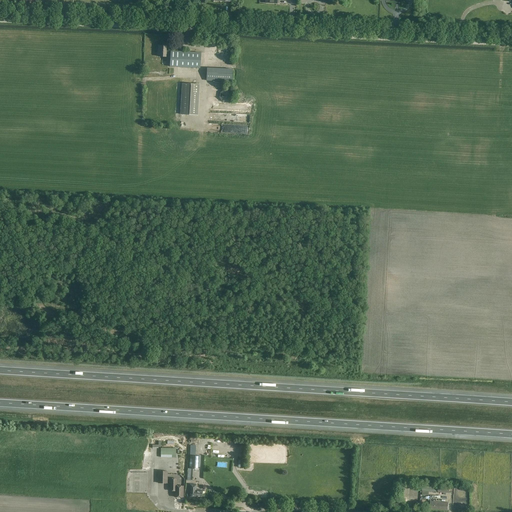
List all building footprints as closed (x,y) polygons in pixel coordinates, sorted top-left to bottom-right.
[(170,51),(170,52),(166,52),(166,46),(158,46),(158,56),(165,57),(170,57),(170,67),(200,68),(201,53),(170,51)] [(206,81),(232,82),(232,69),(207,68),(206,81)] [(180,114),(197,115),(199,84),(182,83),(180,114)] [(231,97),(231,96),(231,95),(231,94),(230,93),(230,92),(229,92),(229,91),(228,91),(227,91),(226,90),(225,90),(224,90),(224,91),(223,91),(222,91),(221,92),(221,93),(220,93),(220,94),(220,95),(220,96),(220,97),(220,98),(220,99),(221,99),(221,100),(222,101),(223,101),(224,102),(225,102),(226,102),(227,102),(228,101),(229,101),(229,100),(230,100),(230,99),(231,98),(231,97)] [(190,455),(189,468),(199,469),(200,456),(190,455)] [(167,471),(158,471),(158,483),(167,483),(167,471)] [(183,497),(183,491),(183,486),(177,486),(177,479),(170,478),(169,491),(174,491),(174,497),(183,497)] [(197,498),(197,491),(202,491),(203,485),(190,484),(189,497),(197,498)] [(422,490),(424,490),(424,491),(437,492),(450,493),(450,486),(438,486),(431,485),(431,486),(425,485),(422,485),(422,490)] [(430,509),(448,510),(448,503),(430,502),(430,509)]
